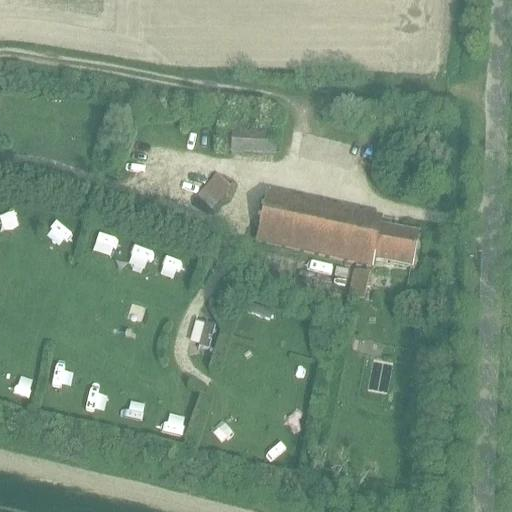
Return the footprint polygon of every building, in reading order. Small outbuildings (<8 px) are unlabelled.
[(275,135),(232,133),(231,154),(274,155),(275,135)] [(415,181),(389,175),(386,189),(412,195),(415,181)] [(410,268),(417,233),(382,227),(383,222),(379,221),(380,219),(266,194),(255,242),(370,268),(372,261),(410,268)] [(31,229),(32,214),(16,213),(14,228),(31,229)] [(95,251),(105,255),(112,240),(102,235),(95,251)] [(313,261),(312,271),(334,273),(335,263),(313,261)] [(347,271),(335,268),(333,277),(346,280),(347,271)] [(363,301),(369,273),(354,270),(348,297),(363,301)] [(208,350),(214,327),(195,321),(194,326),(203,329),(198,348),(208,350)] [(9,396),(30,392),(27,371),(5,375),(9,396)] [(72,410),(79,387),(60,381),(53,404),(72,410)] [(138,408),(135,418),(153,422),(156,412),(138,408)] [(232,443),(233,423),(219,423),(218,442),(232,443)]
